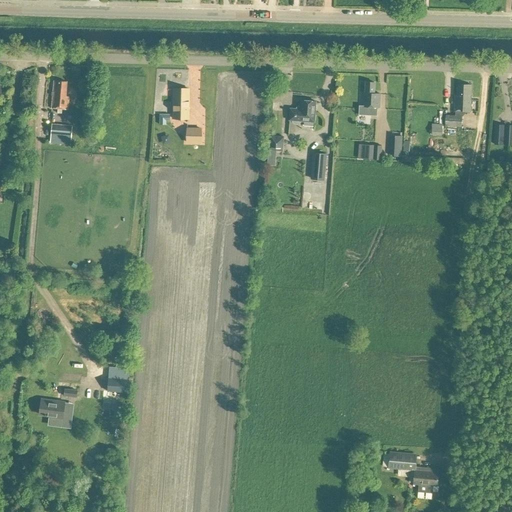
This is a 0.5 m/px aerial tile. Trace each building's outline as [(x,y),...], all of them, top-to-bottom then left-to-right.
[(67,82),(54,81),(51,108),(58,109),(58,113),(62,114),(62,109),(68,110),(68,109),(69,97),(66,97),(67,82)] [(362,103),(362,106),(359,105),(358,115),(371,115),(371,110),(374,110),(374,107),(380,108),(380,94),(374,93),(374,83),(366,82),(365,94),(363,93),(362,103)] [(470,112),(471,85),(457,85),(457,95),(455,95),(454,112),(455,112),(455,116),(445,115),(445,126),(461,127),(462,116),(463,116),(465,114),(465,112),(470,112)] [(188,119),(189,89),(173,89),(173,118),(188,119)] [(315,110),(315,102),(300,100),(300,107),(297,109),(290,109),(289,120),(292,121),(292,122),(293,124),(295,124),(297,124),(298,124),(300,123),(300,121),(314,122),(315,110)] [(51,134),(51,142),(61,143),(62,135),(71,136),(72,126),(52,124),(51,134)] [(503,145),(511,145),(511,125),(504,125),(503,145)] [(186,143),(201,143),(201,128),(186,128),(186,143)] [(269,135),(268,150),(283,151),(284,136),(269,135)] [(363,156),(363,159),(381,160),(382,146),(363,144),(363,153),(363,156)] [(391,148),(390,156),(401,157),(402,148),(391,148)] [(310,179),(325,180),(327,154),(313,153),(310,179)] [(108,378),(107,392),(128,393),(129,379),(108,378)] [(63,396),(76,398),(77,390),(64,388),(63,396)] [(41,399),(40,408),(39,415),(49,416),(49,418),(72,421),(74,404),(66,403),(66,402),(41,399)] [(390,452),(389,459),(385,459),(384,468),(414,470),(413,484),(419,485),(418,492),(432,494),(433,486),(437,486),(437,474),(437,469),(415,467),(416,454),(390,452)]
